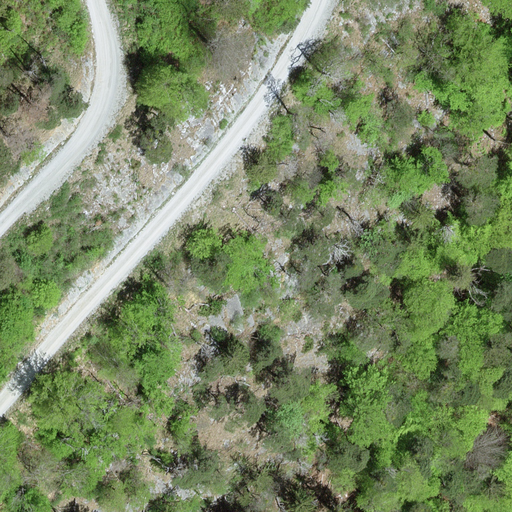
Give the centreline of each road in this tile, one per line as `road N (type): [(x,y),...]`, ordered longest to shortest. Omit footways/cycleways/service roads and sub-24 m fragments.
road 1 (track): [(0,407),(293,63),(318,0)]
road 2 (track): [(97,0),(116,76),(95,128),(0,227)]
